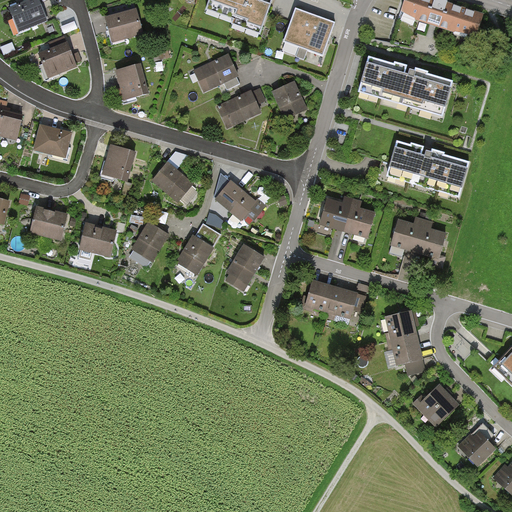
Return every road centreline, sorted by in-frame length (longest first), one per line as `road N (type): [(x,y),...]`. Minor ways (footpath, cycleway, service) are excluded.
road 1 (track): [(0,258),(152,301),(260,342),(351,389),(490,511)]
road 2 (residential): [(308,178),(97,116)]
road 3 (residential): [(365,0),(308,178)]
road 4 (residential): [(288,251),(447,303)]
road 5 (residential): [(447,303),(437,349),(511,429)]
road 6 (residential): [(97,116),(79,182),(66,193),(0,179)]
